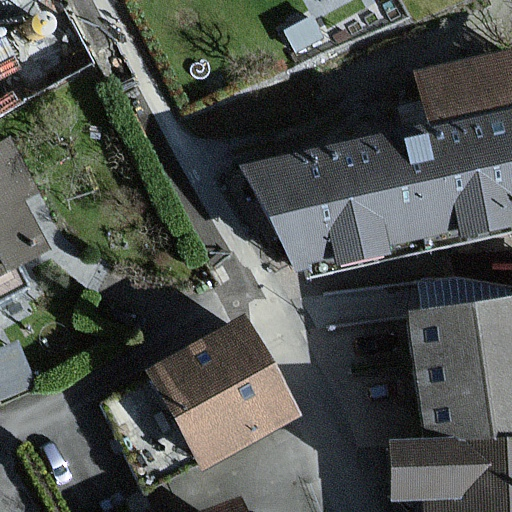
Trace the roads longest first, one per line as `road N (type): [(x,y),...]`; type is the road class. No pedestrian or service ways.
road 1 (residential): [(246,296),(88,0)]
road 2 (residential): [(246,296),(12,421),(0,435)]
road 3 (residential): [(347,511),(246,296)]
